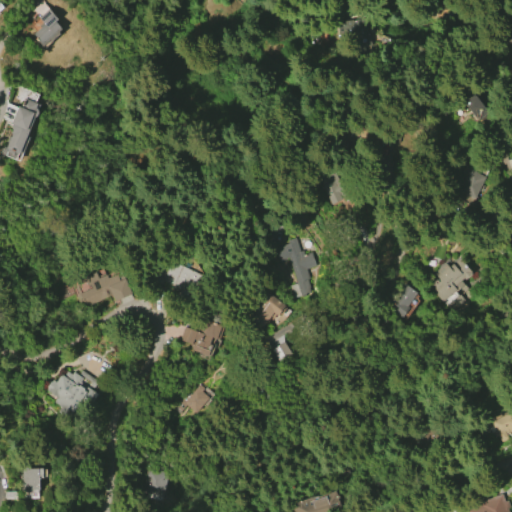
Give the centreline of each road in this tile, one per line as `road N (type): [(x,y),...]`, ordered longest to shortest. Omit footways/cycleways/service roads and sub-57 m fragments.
road 1 (residential): [(104,511),(118,420),(153,342),(153,320),(132,310),(110,313),(35,358),(9,350),(0,337),(33,0)]
road 2 (residential): [(287,465),(291,433),(403,275),(412,197),(388,168),(314,171),(287,235)]
road 3 (residential): [(511,295),(287,465),(279,479)]
road 4 (residential): [(380,511),(511,456)]
